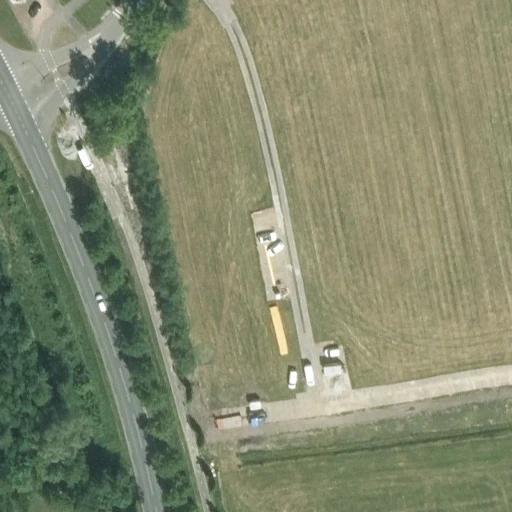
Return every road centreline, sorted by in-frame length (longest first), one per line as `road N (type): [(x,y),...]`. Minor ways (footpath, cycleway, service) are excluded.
road 1 (primary): [(156,511),(99,308),(9,98)]
road 2 (tertiary): [(9,98),(84,57),(135,0)]
